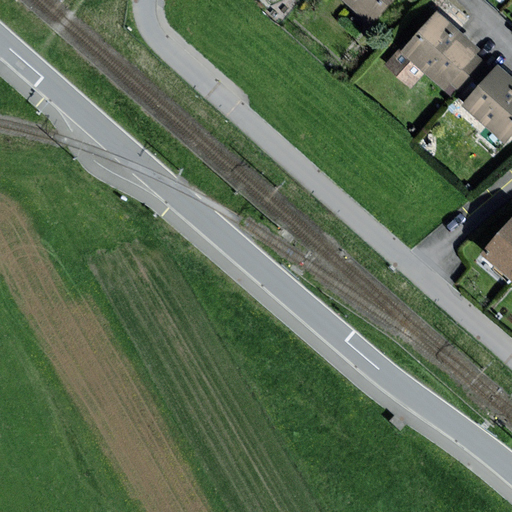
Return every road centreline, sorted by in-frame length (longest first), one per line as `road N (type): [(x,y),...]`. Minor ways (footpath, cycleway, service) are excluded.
road 1 (tertiary): [(0,39),(345,339),(511,470)]
road 2 (residential): [(413,268),(170,52),(152,29),(147,0)]
road 3 (residential): [(511,354),(413,268)]
road 4 (residential): [(511,189),(413,268)]
